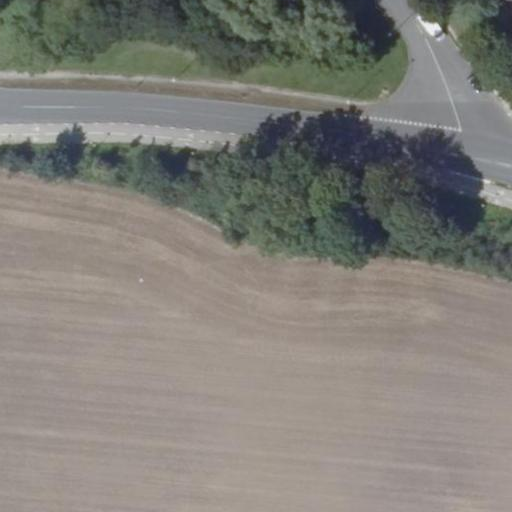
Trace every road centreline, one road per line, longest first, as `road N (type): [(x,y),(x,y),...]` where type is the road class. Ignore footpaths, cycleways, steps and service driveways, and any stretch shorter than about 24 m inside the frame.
road 1 (secondary): [(0,103),(176,111),(458,156)]
road 2 (unclassified): [(458,156),(453,102),(398,0)]
